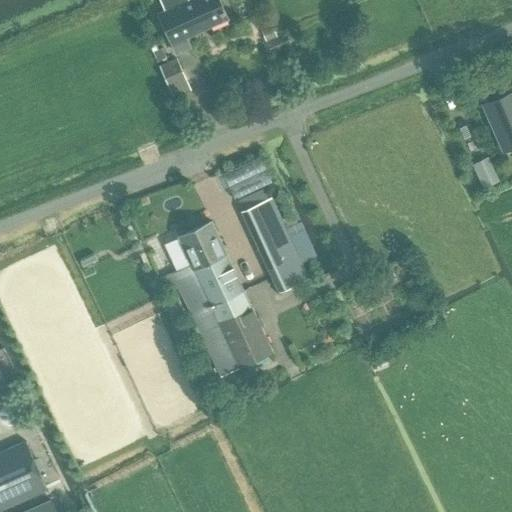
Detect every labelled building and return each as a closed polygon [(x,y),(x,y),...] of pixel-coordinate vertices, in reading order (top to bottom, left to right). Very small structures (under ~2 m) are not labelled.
[(159,0),(163,8),(156,12),(175,52),(189,46),(184,36),(225,17),(217,0),(159,0)] [(272,27),(262,32),(266,43),(277,38),(272,27)] [(266,43),(263,44),(269,58),(286,50),(291,48),(285,35),(279,37),(277,38),(266,43)] [(158,49),(153,52),(157,61),(166,58),(161,48),(158,49)] [(170,87),(186,80),(175,58),(159,65),(170,87)] [(511,90),(485,103),(499,134),(504,148),(511,144),(511,90)] [(482,193),(500,184),(488,159),(470,168),(482,193)] [(270,196),(241,210),(279,291),(308,277),(301,263),(312,257),(316,256),(300,222),(297,223),(285,229),(270,196)] [(210,305),(243,289),(210,219),(178,235),(192,263),(172,272),(191,312),(200,331),(219,323),(210,305)] [(411,267),(407,260),(400,263),(404,271),(411,267)] [(219,323),(200,331),(221,375),(272,350),(243,289),(210,305),(219,323)] [(0,401),(10,397),(0,374),(0,401)] [(0,409),(0,419),(2,423),(6,425),(10,425),(14,424),(17,422),(19,418),(20,414),(20,411),(18,407),(15,405),(11,404),(8,404),(4,405),(1,408),(0,409)] [(0,508),(47,488),(25,439),(0,450),(0,508)] [(55,511),(49,498),(15,511),(55,511)]
